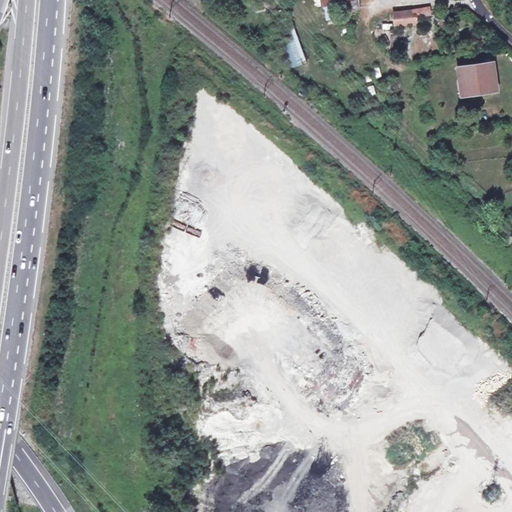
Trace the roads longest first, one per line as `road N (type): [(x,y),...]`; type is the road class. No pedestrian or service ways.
road 1 (motorway): [(0,405),(48,0)]
road 2 (motorway): [(26,0),(0,247)]
